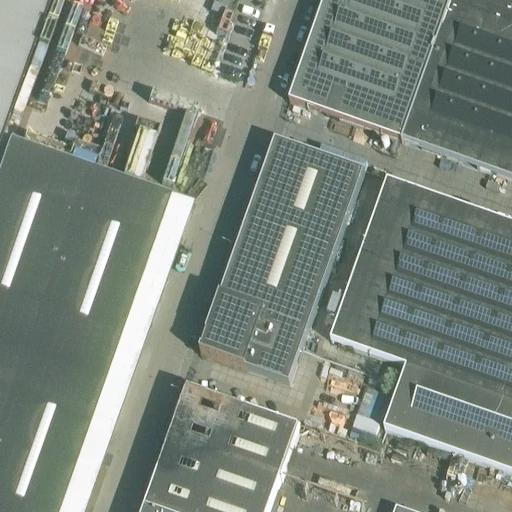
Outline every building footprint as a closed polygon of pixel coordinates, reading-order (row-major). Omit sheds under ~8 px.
[(0,0),(0,146),(51,0),(0,0)] [(453,0),(327,0),(290,106),(402,145),(441,34),(453,0)] [(511,0),(454,0),(403,146),(478,172),(511,184),(511,0)] [(53,157),(80,165),(87,142),(61,133),(53,157)] [(0,511),(58,511),(168,202),(9,145),(0,170),(0,511)] [(365,177),(276,146),(201,358),(290,390),(365,177)] [(511,478),(511,229),(388,186),(331,346),(406,372),(385,435),(511,478)] [(380,427),(390,393),(372,387),(359,430),(360,430),(363,421),(380,427)] [(188,394),(149,504),(146,511),(271,511),(299,433),(188,394)]
